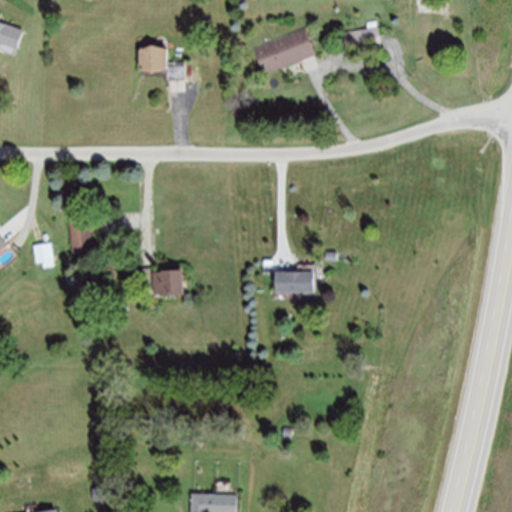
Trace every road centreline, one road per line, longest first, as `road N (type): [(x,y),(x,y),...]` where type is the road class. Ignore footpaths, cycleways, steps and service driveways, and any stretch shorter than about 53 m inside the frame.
road 1 (residential): [(511,116),(464,115),(394,140),(308,153),(0,150)]
road 2 (primary): [(454,511),(511,251)]
